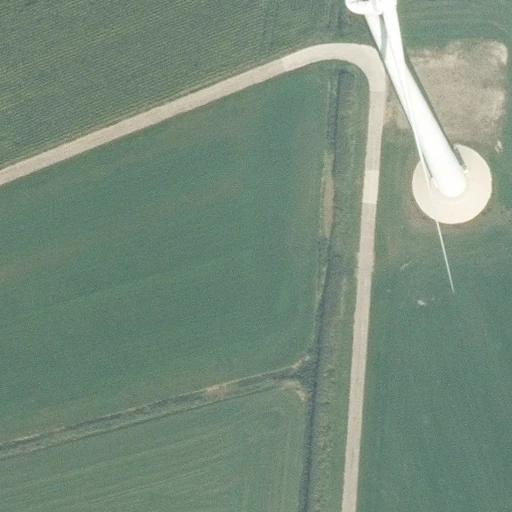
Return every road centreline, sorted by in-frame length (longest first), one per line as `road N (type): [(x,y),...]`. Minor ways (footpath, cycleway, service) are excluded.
road 1 (track): [(382,0),(346,511)]
road 2 (track): [(0,177),(467,0)]
